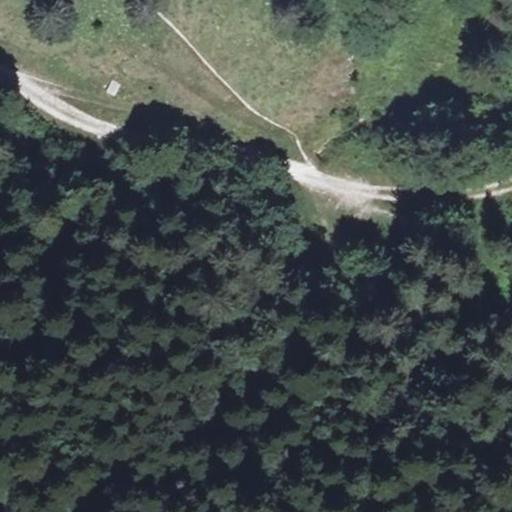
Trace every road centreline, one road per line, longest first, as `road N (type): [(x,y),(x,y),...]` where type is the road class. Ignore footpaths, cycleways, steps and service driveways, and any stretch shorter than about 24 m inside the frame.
road 1 (track): [(331,177),(120,133),(66,114),(0,73)]
road 2 (track): [(331,177),(465,194),(511,185)]
